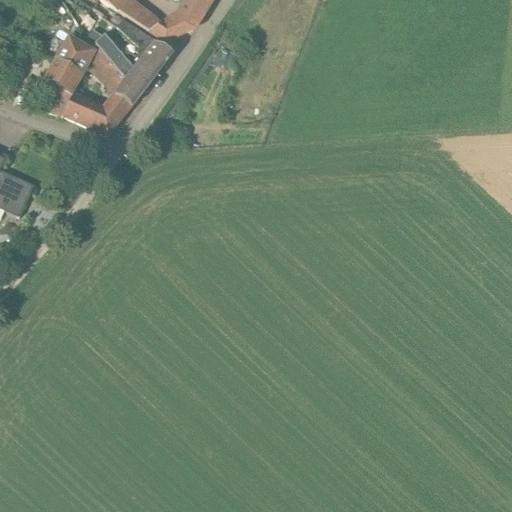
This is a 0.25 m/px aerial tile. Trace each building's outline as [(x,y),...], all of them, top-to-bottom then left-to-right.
[(145,32),(162,43),(162,42),(167,43),(193,31),(212,0),(100,0),(99,2),(145,32)] [(137,63),(139,65),(135,69),(152,83),(172,58),(155,47),(157,44),(123,20),(118,29),(136,46),(139,48),(145,53),(137,63)] [(92,33),(88,40),(99,48),(125,81),(116,93),(112,98),(130,110),(130,109),(131,110),(152,83),(135,69),(139,65),(137,63),(130,72),(104,39),(102,40),(98,38),(92,33)] [(99,48),(88,40),(87,41),(90,46),(96,50),(93,57),(89,65),(116,93),(125,81),(99,48)] [(70,100),(89,65),(93,57),(68,44),(50,76),(41,94),(46,97),(42,105),(48,109),(47,114),(63,119),(77,126),(86,107),(70,100)] [(107,139),(130,110),(112,98),(101,113),(86,107),(77,126),(107,139)] [(186,135),(166,135),(166,148),(186,148),(186,135)] [(0,211),(19,220),(33,189),(0,173),(0,172),(4,164),(0,162),(0,211)]
